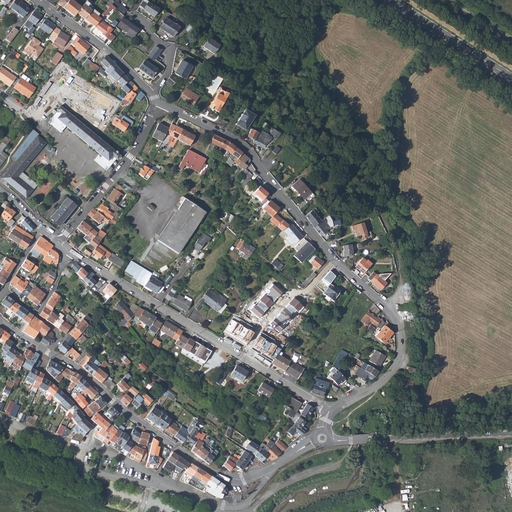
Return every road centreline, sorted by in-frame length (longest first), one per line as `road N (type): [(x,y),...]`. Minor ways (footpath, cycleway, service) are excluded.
road 1 (residential): [(158,103),(246,150),(333,260),(395,321),(395,366),(328,410)]
road 2 (residential): [(328,410),(68,251)]
road 3 (tertiary): [(242,479),(208,469),(49,352)]
road 4 (residential): [(59,242),(137,151),(158,103)]
road 5 (tertiary): [(511,433),(350,439)]
road 6 (residential): [(32,0),(107,50),(151,92)]
road 7 (secondary): [(391,0),(511,78)]
